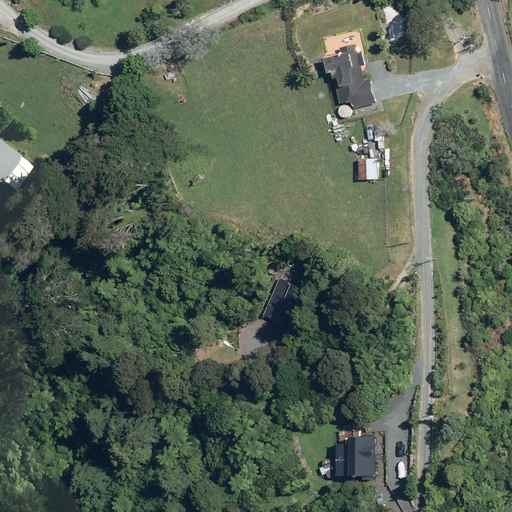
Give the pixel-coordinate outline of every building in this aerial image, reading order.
[(341,54),(322,58),(326,74),(331,74),(331,78),(335,78),(339,90),(335,93),(339,103),(349,102),(352,108),(356,107),(375,102),(370,77),(364,79),(360,67),(364,65),(356,43),(339,47),(341,54)] [(0,143),(0,177),(16,156),(0,143)] [(312,293),(279,278),(262,316),(295,331),(312,293)] [(382,429),(393,408),(385,404),(374,425),(382,429)] [(375,434),(337,433),(336,458),(321,457),(321,478),(373,480),(375,434)]
